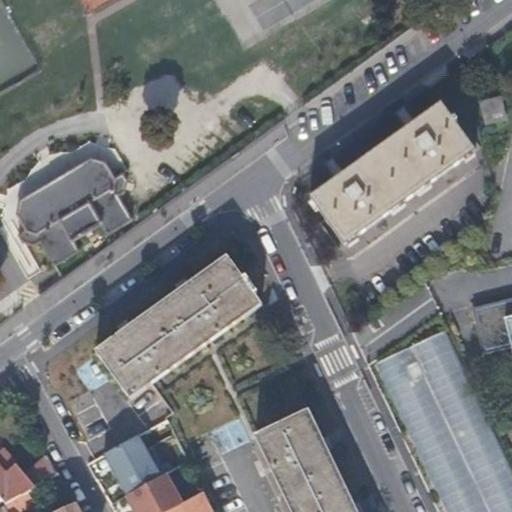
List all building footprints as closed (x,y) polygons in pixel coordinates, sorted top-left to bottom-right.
[(498,96),(478,101),(483,119),(503,113),(498,96)] [(344,243),(473,150),(439,103),(310,196),(344,243)] [(56,263),(81,247),(75,237),(101,220),(108,231),(133,216),(118,192),(123,189),(127,176),(123,170),(115,174),(105,157),(92,153),(22,196),(17,211),(27,226),(20,231),(24,238),(37,241),(41,239),(56,263)] [(131,397),(260,303),(225,256),(97,350),(131,397)] [(511,297),(472,307),(484,349),(482,350),(483,353),(511,345),(511,297)] [(411,350),(487,511),(511,511),(511,473),(446,334),(411,350)] [(487,511),(411,350),(377,367),(445,511),(487,511)] [(256,434),(292,511),(356,511),(308,409),(256,434)] [(0,466),(7,475),(18,466),(3,449),(0,452),(0,466)] [(132,492),(188,461),(184,454),(154,471),(143,452),(117,466),(132,492)] [(29,490),(59,474),(48,455),(22,470),(18,466),(7,475),(0,466),(0,497),(6,503),(24,493),(27,492),(29,490)] [(132,492),(125,496),(134,511),(168,511),(183,504),(203,493),(203,492),(188,461),(132,492)] [(29,495),(27,492),(24,493),(31,506),(34,504),(32,500),(29,495)] [(19,511),(31,506),(24,493),(6,503),(5,504),(8,511),(19,511)] [(212,511),(203,493),(183,504),(187,511),(212,511)]
